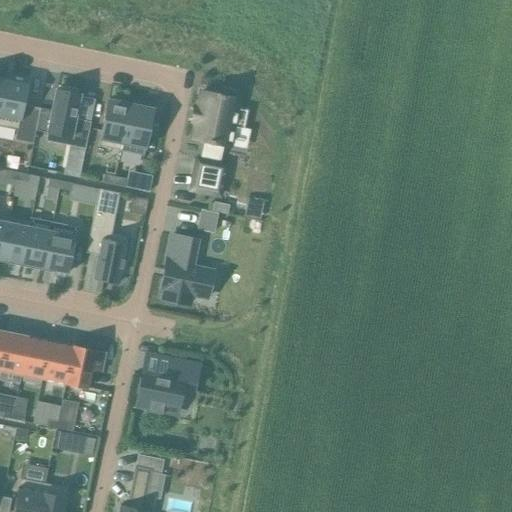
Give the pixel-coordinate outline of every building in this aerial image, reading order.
[(4,79),(0,98),(0,126),(18,130),(22,110),(28,83),(4,79)] [(85,149),(90,122),(74,119),(80,94),(76,94),(56,90),(52,109),(52,111),(40,109),(36,130),(47,133),(46,141),(85,149)] [(194,122),(191,139),(203,141),(204,141),(200,160),(219,164),(221,154),(223,145),(230,146),(231,141),(233,128),(243,130),(247,110),(237,108),(239,99),(222,96),(218,95),(201,92),(197,108),(194,122)] [(121,151),(130,105),(129,105),(126,104),(126,102),(113,99),(113,102),(107,101),(98,146),(113,149),(121,151)] [(130,105),(121,151),(143,155),(152,112),(153,109),(130,105)] [(197,159),(190,190),(219,196),(226,165),(219,164),(200,160),(197,159)] [(16,180),(18,173),(6,170),(5,178),(16,180)] [(16,180),(28,183),(30,175),(18,173),(16,180)] [(102,182),(114,184),(116,176),(104,174),(102,182)] [(114,184),(126,187),(127,179),(116,176),(114,184)] [(60,181),(49,179),(47,187),(59,189),(60,181)] [(59,189),(70,192),(72,184),(60,181),(59,189)] [(118,283),(119,280),(128,237),(111,233),(119,193),(99,189),(86,253),(99,255),(94,279),(115,283),(118,283)] [(214,201),(212,211),(228,214),(230,205),(214,201)] [(201,210),(197,230),(214,234),(218,213),(201,210)] [(0,259),(0,260),(9,218),(0,216),(0,259)] [(9,218),(0,260),(18,264),(21,264),(30,223),(9,218)] [(30,223),(21,264),(24,265),(42,268),(50,232),(52,222),(31,218),(30,223)] [(50,232),(42,268),(45,269),(67,274),(75,237),(77,227),(52,222),(50,232)] [(171,235),(160,288),(165,289),(163,299),(189,305),(191,294),(207,298),(213,272),(191,267),(197,240),(171,235)] [(0,370),(0,380),(19,384),(21,374),(20,374),(28,337),(25,337),(11,334),(8,333),(0,370)] [(28,337),(20,374),(21,374),(39,378),(42,379),(49,341),(28,337)] [(49,341),(42,379),(64,384),(64,383),(65,383),(73,347),(72,346),(49,341)] [(73,347),(65,383),(87,388),(100,391),(105,371),(101,370),(104,353),(73,347)] [(177,406),(181,387),(193,389),(198,366),(169,360),(165,379),(143,375),(136,406),(149,409),(148,412),(149,412),(150,409),(161,411),(160,414),(161,414),(162,411),(175,414),(176,410),(177,406)] [(0,417),(11,419),(13,411),(1,409),(0,413),(0,417)] [(23,422),(25,414),(13,411),(11,419),(23,422)] [(47,418),(45,426),(56,428),(57,429),(58,421),(47,418)] [(58,421),(57,429),(69,431),(70,423),(58,421)] [(16,427),(14,435),(26,438),(28,430),(16,427)] [(53,444),(52,446),(84,452),(87,435),(69,431),(57,429),(56,428),(54,436),(53,444)] [(135,467),(127,506),(120,505),(118,511),(152,511),(153,511),(143,510),(151,470),(135,467)] [(38,511),(45,484),(20,479),(13,511),(38,511)] [(45,484),(38,511),(61,511),(67,488),(45,484)]
